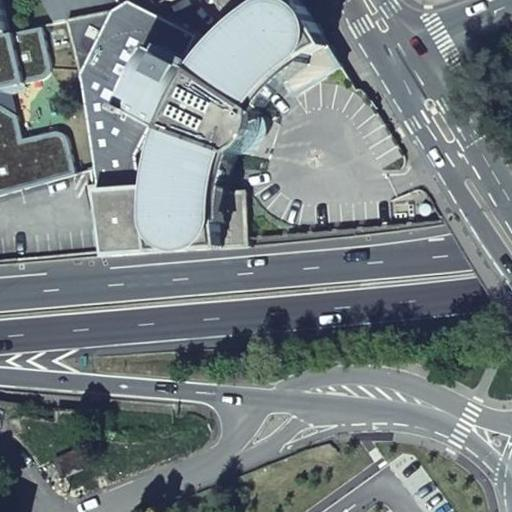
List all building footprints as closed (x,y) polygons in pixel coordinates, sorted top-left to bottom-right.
[(0,0),(0,36),(10,35),(2,0),(0,0)] [(39,0),(53,26),(72,22),(117,13),(124,9),(124,8),(119,0),(39,0)] [(218,58),(206,74),(187,65),(202,38),(132,2),(124,8),(124,9),(117,13),(72,22),(86,85),(96,151),(98,165),(99,169),(97,169),(100,184),(110,255),(110,258),(253,248),(249,194),(224,194),(231,175),(235,164),(236,155),(241,156),(249,138),(263,114),(259,111),(267,101),(278,89),(287,80),(297,98),(345,69),(301,0),(224,0),(244,31),(231,43),(224,52),(218,58)] [(169,0),(151,0),(157,8),(169,0)] [(0,196),(22,190),(78,175),(71,143),(70,140),(68,137),(67,136),(65,135),(64,134),(62,133),(59,133),(57,134),(26,140),(21,116),(1,103),(0,99),(0,90),(45,81),(48,80),(49,79),(51,78),(52,76),(53,74),(54,72),(54,69),(54,67),(46,27),(10,35),(0,36),(0,196)] [(84,470),(77,453),(56,462),(64,479),(84,470)]
